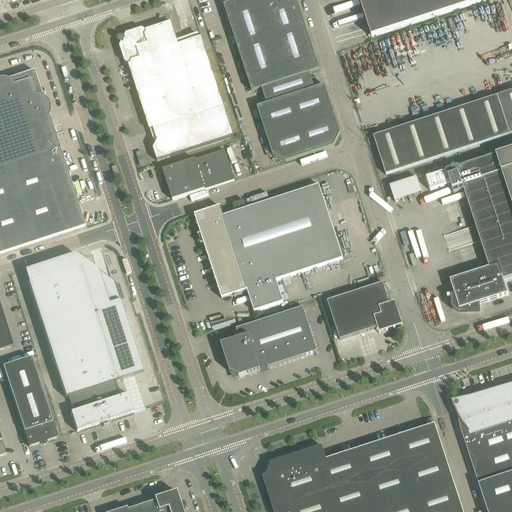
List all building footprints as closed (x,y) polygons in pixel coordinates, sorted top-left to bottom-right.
[(252,93),(320,71),(296,0),(244,0),(224,7),(252,93)] [(359,0),(372,39),(486,2),(485,0),(359,0)] [(127,36),(120,48),(125,64),(129,66),(129,67),(150,132),(154,131),(157,142),(153,150),(157,163),(234,138),(202,39),(179,46),(171,24),(147,32),(146,33),(142,31),(127,36)] [(200,34),(179,41),(181,45),(201,37),(200,34)] [(0,256),(85,229),(48,117),(49,115),(50,112),(50,110),(49,108),(48,106),(47,104),(46,102),(44,100),(43,99),(40,90),(38,85),(37,81),(34,72),(7,81),(5,80),(3,80),(1,80),(0,80),(0,256)] [(286,164),(303,158),(334,148),(340,135),(325,87),(257,109),(273,157),(286,164)] [(511,92),(497,98),(510,136),(511,135),(511,92)] [(510,136),(497,98),(494,96),(491,97),(490,100),(374,138),(386,177),(510,136)] [(225,151),(163,172),(173,202),(235,182),(225,151)] [(489,269),(450,282),(455,296),(451,296),(451,305),(452,308),(453,311),(454,312),(456,314),(458,315),(461,315),(480,314),(480,305),(508,296),(504,282),(511,279),(511,151),(496,157),(446,173),(426,180),(430,192),(450,186),(453,195),(464,192),(489,269)] [(418,177),(390,186),(396,203),(423,193),(418,177)] [(221,208),(195,217),(202,237),(199,238),(202,245),(204,244),(222,301),(248,292),(255,313),(284,304),(277,282),(343,261),(319,187),(224,218),(221,208)] [(79,268),(28,284),(66,399),(69,398),(73,413),(70,414),(77,433),(99,426),(99,425),(111,421),(111,422),(134,414),(127,396),(120,398),(115,383),(116,383),(114,376),(130,371),(104,291),(88,296),(79,268)] [(340,342),(378,329),(379,335),(403,327),(395,303),(390,305),(383,285),(328,303),(340,342)] [(0,351),(13,347),(5,321),(0,307),(0,351)] [(240,340),(221,346),(230,374),(239,378),(239,379),(261,372),(260,369),(267,367),(268,369),(318,353),(303,309),(236,330),(240,340)] [(237,326),(235,320),(212,327),(214,333),(237,326)] [(31,359),(3,368),(29,449),(57,439),(31,359)] [(511,511),(511,387),(490,396),(472,403),(473,405),(455,411),(454,406),(453,406),(454,410),(456,413),(457,415),(458,417),(460,430),(479,486),(487,511),(511,511)] [(322,448),(270,465),(271,468),(269,471),(268,471),(267,471),(267,472),(266,472),(266,473),(267,474),(266,477),(263,478),(273,511),(463,511),(435,426),(327,461),(322,448)] [(182,511),(177,497),(175,498),(172,497),(171,494),(153,500),(154,502),(149,504),(127,511),(126,509),(116,511),(182,511)]
